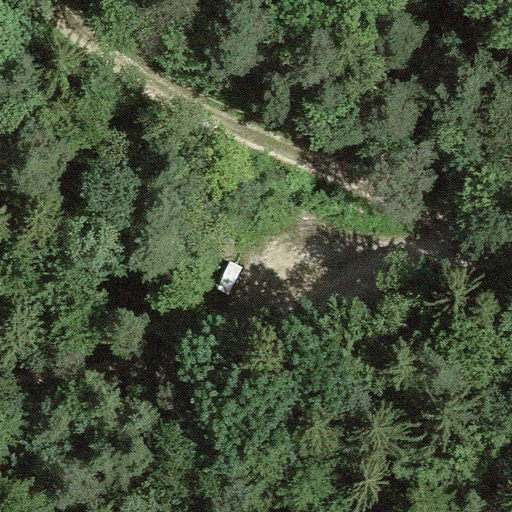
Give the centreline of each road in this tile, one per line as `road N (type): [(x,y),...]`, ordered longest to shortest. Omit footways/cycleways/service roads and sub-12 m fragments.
road 1 (track): [(508,251),(434,252),(224,350),(32,385),(0,383)]
road 2 (track): [(508,251),(190,104),(96,45),(46,0)]
